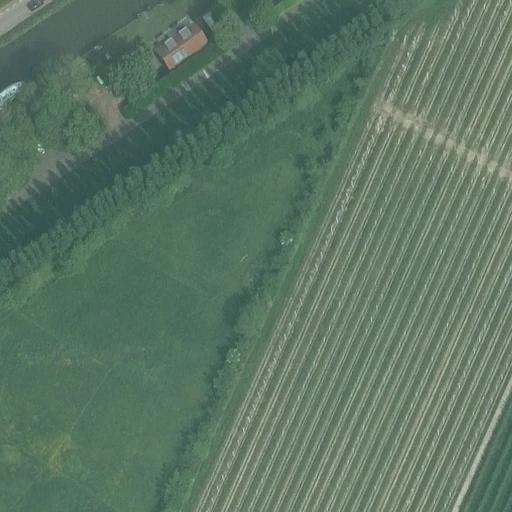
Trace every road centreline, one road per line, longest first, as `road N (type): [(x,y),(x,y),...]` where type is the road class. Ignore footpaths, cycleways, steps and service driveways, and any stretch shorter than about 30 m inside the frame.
road 1 (residential): [(315,0),(0,215)]
road 2 (track): [(454,511),(511,379)]
